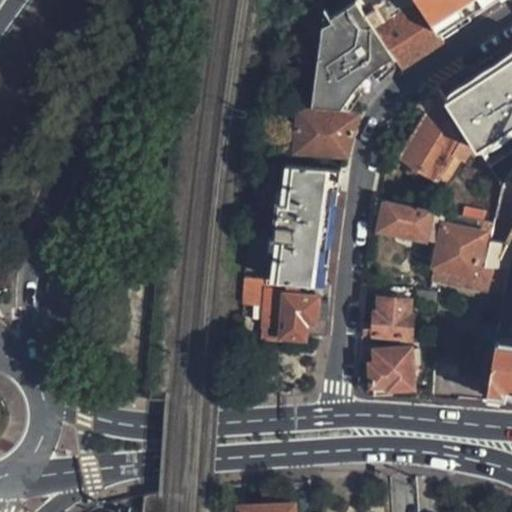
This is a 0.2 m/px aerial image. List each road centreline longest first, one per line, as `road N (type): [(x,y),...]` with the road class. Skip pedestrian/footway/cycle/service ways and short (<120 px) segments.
road 1 (residential): [(511,22),(395,97),(372,133),(359,166),(342,419)]
road 2 (trunk): [(30,372),(30,262),(150,0)]
road 3 (tertiary): [(342,419),(160,430),(67,408),(37,383)]
road 4 (tertiary): [(152,465),(406,454)]
road 5 (tertiary): [(511,429),(342,419)]
road 6 (tertiary): [(19,470),(152,465)]
